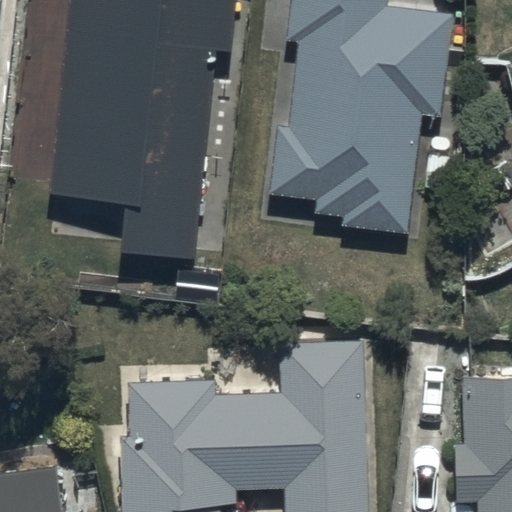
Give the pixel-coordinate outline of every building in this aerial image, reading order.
[(199,252),(230,0),(67,0),(45,187),(125,196),(119,243),(199,252)] [(405,233),(419,114),(440,116),(451,14),(384,6),(384,0),(288,0),(284,39),(296,40),(287,127),(275,125),(268,191),(315,197),(314,211),(341,214),(340,225),(405,233)] [(511,65),(503,68),(511,103),(511,65)] [(365,511),(359,341),(276,344),(278,393),(212,395),(211,379),(124,382),(126,437),(118,437),(120,511),(218,511),(218,505),(233,504),(232,489),(281,488),(282,511),(365,511)] [(511,511),(511,373),(460,376),(463,443),(453,444),(455,500),(473,499),(473,511),(511,511)] [(59,511),(54,465),(0,471),(0,511),(59,511)]
